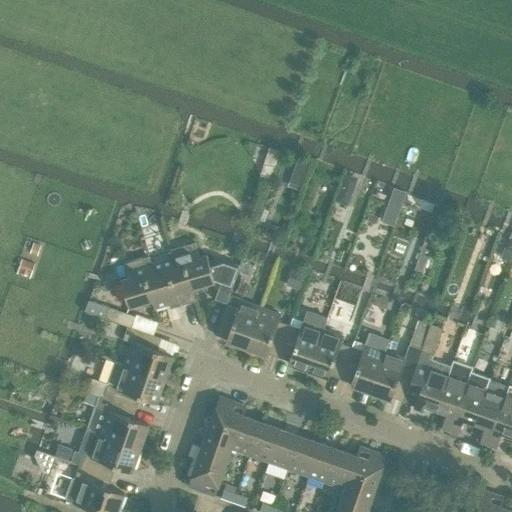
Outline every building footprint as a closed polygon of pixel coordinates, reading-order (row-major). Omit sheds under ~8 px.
[(269,147),(264,163),(274,166),(279,150),(269,147)] [(293,170),(289,181),(301,186),(305,174),(293,170)] [(341,185),(335,202),(348,206),(351,196),(349,188),(341,185)] [(388,205),(382,222),(394,226),(400,209),(388,205)] [(196,241),(171,248),(173,256),(174,256),(179,273),(187,271),(192,287),(193,287),(216,280),(222,282),(216,298),(227,302),(241,267),(229,262),(211,267),(207,254),(200,256),(196,241)] [(129,277),(121,279),(129,306),(152,299),(153,299),(148,282),(156,280),(151,263),(152,262),(149,255),(125,262),(129,277)] [(156,280),(148,282),(153,299),(152,299),(154,307),(178,300),(179,305),(196,300),(193,287),(192,287),(187,271),(179,273),(174,256),(173,256),(152,262),(151,263),(156,280)] [(21,258),(16,274),(30,278),(35,263),(21,258)] [(131,326),(135,315),(109,306),(89,299),(85,310),(128,325),(131,326)] [(227,302),(218,330),(228,334),(226,341),(247,348),(261,307),(241,300),(238,306),(227,302)] [(261,307),(247,348),(266,355),(268,348),(280,352),(290,324),(278,320),(280,314),(261,307)] [(290,324),(280,352),(291,356),(288,363),(309,371),(323,329),(303,322),(301,328),(290,324)] [(422,350),(421,351),(434,355),(443,328),(431,324),(422,350)] [(164,378),(173,354),(151,347),(155,335),(131,326),(128,325),(123,339),(132,342),(124,363),(124,364),(164,378)] [(323,329),(309,371),(328,377),(331,370),(342,374),(352,347),(339,342),(342,336),(323,329)] [(352,347),(342,374),(353,378),(350,386),(371,393),(385,352),(365,344),(363,351),(352,347)] [(385,352),(371,393),(390,400),(392,393),(405,397),(414,369),(421,351),(422,350),(409,345),(404,359),(385,352)] [(421,351),(405,397),(416,401),(413,408),(423,411),(425,405),(436,409),(451,366),(450,366),(432,359),(434,355),(421,351)] [(156,402),(164,378),(124,364),(124,363),(116,360),(107,383),(92,378),(88,391),(98,394),(103,396),(103,395),(131,405),(134,394),(156,402)] [(451,366),(436,409),(447,413),(442,428),(450,431),(471,371),(473,367),(453,360),(451,366)] [(471,371),(450,431),(458,434),(463,419),(475,423),(490,380),(490,378),(471,371)] [(490,380),(475,423),(486,427),(480,442),(488,445),(509,386),(508,386),(490,380)] [(509,386),(488,445),(496,447),(501,433),(511,436),(511,385),(509,385),(508,386),(509,386)] [(127,416),(131,405),(103,395),(103,396),(98,394),(86,428),(100,433),(140,448),(148,424),(127,416)] [(243,415),(246,406),(220,396),(188,485),(214,494),(231,448),(229,448),(241,415),(243,415)] [(262,422),(243,415),(241,415),(229,448),(231,448),(250,455),(262,422)] [(269,462),(281,429),(262,422),(250,455),(269,462)] [(71,461),(79,464),(106,474),(110,464),(131,472),(140,448),(100,433),(86,428),(78,451),(75,450),(71,461)] [(287,468),(299,436),(281,429),(269,462),(287,468)] [(306,475),(317,442),(299,436),(287,468),(306,475)] [(324,481),(336,449),(317,442),(306,475),(324,481)] [(366,511),(377,481),(386,456),(359,446),(356,456),(357,456),(346,489),(344,488),(335,511),(366,511)] [(346,489),(357,456),(356,456),(336,449),(324,481),(344,488),(346,489)] [(100,511),(117,511),(124,493),(102,486),(106,474),(79,464),(66,500),(75,503),(100,511)] [(501,506),(504,498),(477,488),(468,511),(497,511),(500,506),(501,506)] [(244,505),(247,497),(224,489),(221,496),(244,505)] [(265,511),(285,511),(286,511),(261,502),(259,510),(265,511)]
